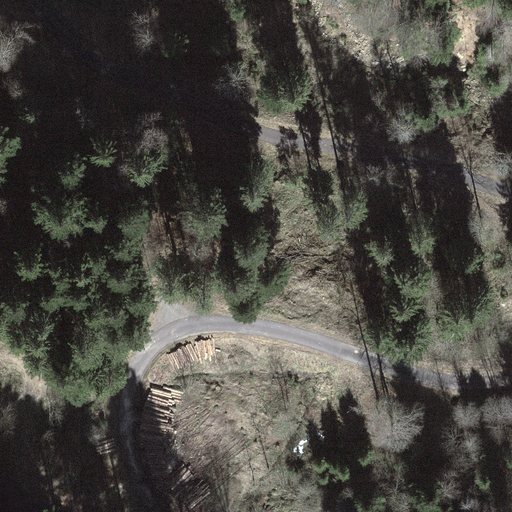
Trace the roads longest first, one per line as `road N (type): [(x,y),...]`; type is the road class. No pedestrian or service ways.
road 1 (track): [(153,511),(132,467),(128,398),(148,347),(179,330),(255,329),(418,377),(511,389)]
road 2 (track): [(511,194),(130,80),(46,0)]
